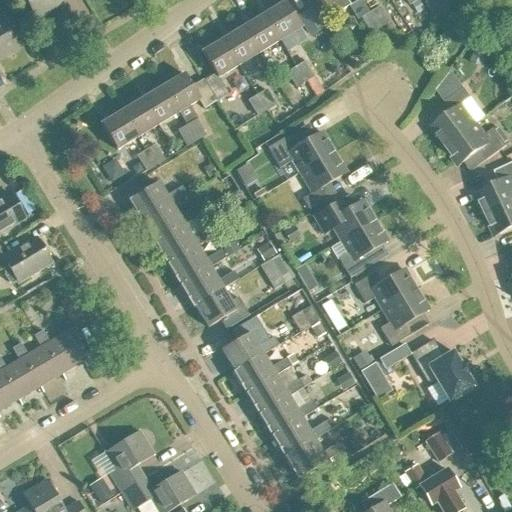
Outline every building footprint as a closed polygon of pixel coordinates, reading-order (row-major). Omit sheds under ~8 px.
[(23,0),(36,23),(41,19),(40,17),(67,2),(65,0),(23,0)] [(317,0),(329,19),(348,8),(343,0),(317,0)] [(403,0),(409,10),(418,3),(416,0),(403,0)] [(435,0),(430,0),(424,4),(432,19),(443,13),(440,9),(435,0)] [(263,17),(279,43),(300,30),(284,4),(263,17)] [(322,31),(323,31),(310,10),(309,10),(298,17),(311,38),(322,31)] [(372,15),(380,30),(389,24),(380,10),(372,15)] [(371,37),(380,30),(372,15),(361,21),(371,37)] [(258,55),(279,43),(263,17),(243,29),(258,55)] [(0,62),(18,51),(2,23),(0,23),(0,62)] [(222,42),(238,68),(258,55),(243,29),(222,42)] [(214,76),(203,83),(216,104),(227,96),(223,90),(231,86),(224,76),(238,68),(222,42),(201,55),(214,76)] [(477,50),(472,66),(485,70),(490,54),(477,50)] [(296,71),(305,86),(307,84),(314,79),(306,65),(296,71)] [(296,93),(305,86),(296,71),(286,76),(296,93)] [(178,115),(187,129),(194,142),(203,137),(195,124),(198,122),(190,108),(199,102),(204,111),(216,104),(203,83),(192,90),(184,77),(163,89),(178,115)] [(314,79),(307,84),(313,95),(321,91),(314,79)] [(157,127),(178,115),(163,89),(142,102),(157,127)] [(430,129),(444,149),(476,126),(462,107),(471,100),(464,90),(445,104),(452,114),(430,129)] [(257,100),(266,115),(276,108),(266,93),(257,100)] [(258,120),(266,115),(257,100),(249,105),(258,120)] [(137,140),(157,127),(142,102),(121,114),(137,140)] [(137,140),(121,114),(100,127),(116,152),(137,140)] [(476,126),(444,149),(459,168),(480,152),(487,162),(507,148),(494,130),(484,137),(476,126)] [(185,148),(194,142),(187,129),(177,135),(185,148)] [(292,162),(300,174),(333,155),(321,134),(298,148),(291,136),(267,150),(279,170),(292,162)] [(146,154),(154,168),(163,162),(155,149),(146,154)] [(144,173),(154,168),(146,154),(136,160),(144,173)] [(333,155),(300,174),(312,195),(302,201),(308,212),(329,199),(322,189),(345,175),(333,155)] [(475,195),(485,217),(511,204),(511,164),(494,173),(499,184),(475,195)] [(138,215),(143,223),(171,206),(186,197),(181,188),(165,198),(158,185),(127,203),(135,217),(138,215)] [(0,235),(25,221),(9,195),(0,200),(0,235)] [(334,231),(341,243),(374,223),(362,203),(339,216),(333,206),(312,218),(323,237),(334,231)] [(511,204),(485,217),(495,239),(511,230),(511,204)] [(156,245),(184,228),(199,218),(194,210),(178,219),(171,206),(143,223),(140,224),(148,238),(151,237),(155,244),(156,245)] [(374,223),(341,243),(348,256),(338,262),(349,280),(370,268),(364,258),(386,244),(374,223)] [(184,228),(156,245),(155,244),(153,246),(161,259),(164,258),(168,266),(196,249),(215,238),(210,229),(202,233),(191,240),(184,228)] [(294,228),(283,234),(289,244),(299,237),(294,228)] [(12,286),(16,283),(17,285),(51,265),(36,240),(3,260),(0,254),(0,272),(3,271),(5,274),(4,277),(8,284),(12,286)] [(269,245),(257,253),(263,264),(276,256),(269,245)] [(176,279),(181,287),(209,270),(225,260),(219,251),(203,261),(196,249),(168,266),(166,267),(174,281),(176,279)] [(281,257),(260,269),(275,293),(295,280),(281,257)] [(189,300),(194,308),(222,291),(238,281),(233,272),(216,282),(209,270),(181,287),(179,288),(187,302),(189,300)] [(375,299),(382,312),(415,292),(403,271),(380,285),(374,275),(353,287),(364,306),(375,299)] [(222,291),(194,308),(207,330),(220,322),(226,332),(248,318),(237,300),(230,304),(222,291)] [(415,292),(382,312),(390,324),(379,330),(390,349),(411,336),(405,326),(428,312),(415,292)] [(71,324),(82,318),(70,298),(60,304),(71,324)] [(320,308),(326,317),(335,311),(330,302),(320,308)] [(310,307),(291,319),(299,334),(319,322),(310,307)] [(221,352),(234,374),(262,357),(279,347),(274,339),(269,342),(255,319),(231,333),(237,343),(221,352)] [(319,325),(310,330),(316,340),(325,335),(319,325)] [(44,347),(62,376),(84,363),(66,334),(49,344),(43,334),(34,339),(40,349),(44,347)] [(442,359),(432,343),(410,356),(426,383),(431,385),(435,383),(449,406),(474,390),(452,353),(442,359)] [(12,351),(18,362),(22,360),(40,389),(62,376),(44,347),(40,349),(27,357),(21,347),(12,351)] [(364,353),(352,360),(360,373),(372,366),(364,353)] [(342,365),(334,354),(327,358),(334,370),(342,365)] [(242,387),(247,395),(275,379),(274,378),(297,364),(292,356),(269,369),(262,357),(234,374),(231,375),(240,389),(242,387)] [(0,373),(1,373),(18,402),(40,389),(22,360),(18,362),(5,370),(0,360),(0,373)] [(367,370),(360,374),(377,403),(391,394),(381,377),(378,371),(374,366),(367,370)] [(1,373),(0,373),(0,412),(18,402),(1,373)] [(340,380),(346,391),(354,386),(347,375),(340,380)] [(255,408),(259,416),(260,417),(287,400),(287,399),(310,384),(306,377),(282,391),(275,379),(247,395),(245,396),(253,410),(255,408)] [(267,430),(272,437),(272,438),(300,421),(317,410),(311,402),(295,412),(287,400),(260,417),(259,416),(257,418),(265,431),(267,430)] [(280,451),(285,459),(313,442),(335,429),(329,420),(308,433),(300,421),(272,438),(272,437),(270,439),(278,453),(280,451)] [(424,443),(438,464),(461,449),(450,432),(440,438),(438,435),(424,443)] [(109,476),(122,496),(145,482),(136,468),(154,457),(139,433),(105,455),(115,472),(109,476)] [(358,433),(347,440),(356,454),(367,448),(358,433)] [(285,459),(282,460),(291,474),(293,473),(298,481),(326,464),(326,463),(343,453),(337,444),(320,454),(313,442),(285,459)] [(457,491),(450,481),(445,472),(425,484),(415,468),(403,475),(414,492),(419,489),(431,507),(436,504),(440,511),(461,511),(463,511),(451,494),(457,491)] [(145,482),(122,496),(131,511),(134,511),(151,502),(156,511),(172,511),(195,498),(180,474),(151,492),(145,482)] [(23,496),(30,509),(32,511),(83,511),(78,504),(64,511),(63,511),(46,483),(23,496)] [(387,511),(385,508),(400,499),(391,485),(359,505),(360,506),(362,504),(366,511),(387,511)] [(92,495),(99,506),(112,498),(105,487),(92,495)]
